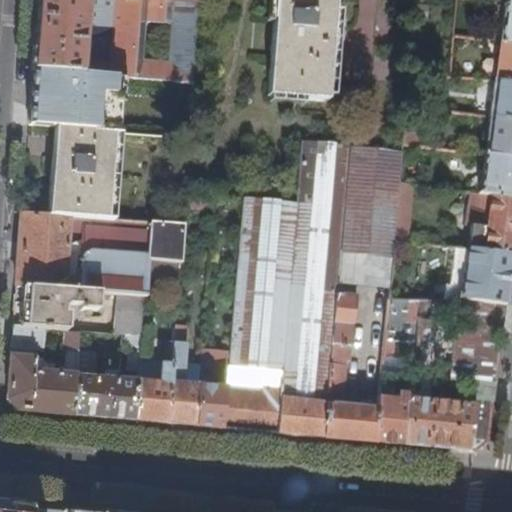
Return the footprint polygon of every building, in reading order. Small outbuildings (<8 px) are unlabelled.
[(38,0),(38,14),(34,69),(78,72),(83,73),(86,33),(88,0),(38,0)] [(194,82),(199,0),(88,0),(86,33),(97,33),(116,27),(113,58),(102,57),(99,59),(97,59),(83,73),(194,82)] [(338,0),(275,0),(273,32),(268,96),(330,102),(338,0)] [(501,42),(511,43),(511,4),(506,4),(501,42)] [(511,43),(501,42),(496,81),(511,82),(511,43)] [(55,126),(73,127),(78,72),(34,69),(32,90),(30,123),(55,126)] [(99,132),(114,133),(190,139),(194,82),(83,73),(78,72),(73,127),(99,130),(99,132)] [(511,82),(496,81),(491,117),(511,119),(511,82)] [(511,119),(491,117),(486,155),(511,158),(511,119)] [(72,217),(107,219),(114,133),(99,132),(99,130),(73,127),(55,126),(49,215),(72,217)] [(297,203),(243,197),(240,244),(229,352),(228,365),(283,370),(280,399),(328,403),(338,295),(339,282),(350,146),(302,142),(297,203)] [(402,151),(350,146),(339,282),(390,287),(394,240),(400,183),(402,151)] [(481,193),(511,196),(511,158),(486,155),(481,193)] [(412,184),(400,183),(394,240),(407,241),(412,184)] [(469,249),(511,254),(511,196),(481,193),(470,191),(465,225),(472,226),(469,249)] [(185,211),(215,213),(216,194),(186,192),(185,211)] [(149,257),(149,256),(91,252),(83,258),(81,269),(77,269),(76,277),(67,277),(72,217),(49,215),(22,213),(20,250),(17,286),(102,292),(132,294),(146,295),(148,270),(149,257)] [(184,225),(152,222),(149,256),(149,257),(181,261),(184,225)] [(462,299),(507,304),(510,279),(511,267),(511,254),(469,249),(462,299)] [(181,261),(149,257),(148,270),(181,273),(181,261)] [(15,308),(14,326),(46,328),(69,330),(70,318),(77,319),(81,314),(82,308),(88,309),(88,313),(94,314),(94,309),(100,310),(102,292),(17,286),(15,308)] [(146,295),(132,294),(130,321),(144,322),(146,295)] [(328,438),(357,441),(375,442),(379,408),(360,406),(361,401),(344,400),(343,397),(347,360),(351,360),(357,296),(355,296),(338,295),(328,403),(325,437),(328,438)] [(495,402),(507,304),(462,299),(459,298),(457,308),(449,376),(475,378),(474,399),(495,402)] [(418,301),(389,301),(383,360),(393,361),(395,343),(414,345),(418,301)] [(118,320),(117,333),(143,335),(144,322),(130,321),(118,320)] [(105,418),(136,421),(139,380),(78,375),(79,365),(80,358),(81,333),(67,332),(65,347),(68,350),(66,368),(61,367),(59,370),(58,373),(43,372),(44,359),(37,358),(37,354),(33,350),(45,351),(46,328),(14,326),(9,399),(18,410),(105,418)] [(177,327),(175,342),(186,343),(187,328),(177,327)] [(150,422),(169,424),(175,342),(167,341),(165,363),(162,363),(161,381),(139,380),(136,421),(150,422)] [(175,342),(169,424),(180,424),(198,426),(201,385),(185,383),(188,343),(186,343),(175,342)] [(201,385),(198,426),(209,427),(223,428),(228,365),(229,352),(204,350),(201,385)] [(393,372),(412,374),(413,363),(393,361),(383,360),(382,371),(393,372)] [(141,361),(139,380),(161,381),(162,363),(141,361)] [(302,435),(325,437),(328,403),(280,399),(283,370),(228,365),(223,428),(302,435)] [(379,408),(375,442),(393,444),(406,445),(410,399),(390,398),(393,372),(382,371),(379,408)] [(390,398),(410,399),(410,397),(410,394),(411,380),(412,374),(393,372),(390,398)] [(419,381),(411,380),(410,394),(418,391),(419,381)] [(410,399),(406,445),(460,449),(472,450),(476,403),(474,403),(467,403),(428,399),(420,398),(410,397),(410,399)] [(64,503),(63,511),(67,511),(86,511),(87,505),(64,503)]
